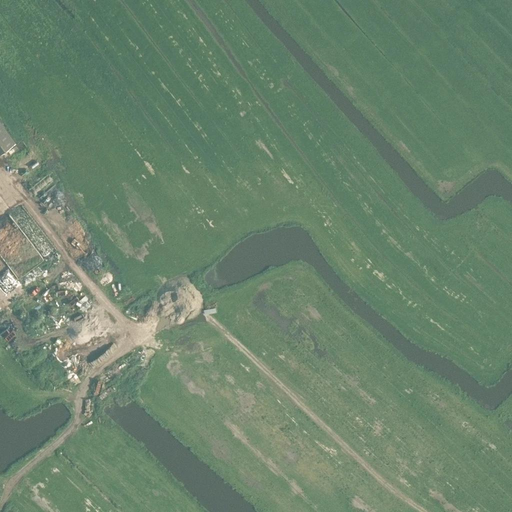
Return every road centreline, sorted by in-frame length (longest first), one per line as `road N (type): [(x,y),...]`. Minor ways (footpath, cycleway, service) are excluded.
road 1 (track): [(423,511),(204,316),(127,328),(0,169)]
road 2 (track): [(8,483),(76,424),(81,388),(124,348),(133,328)]
